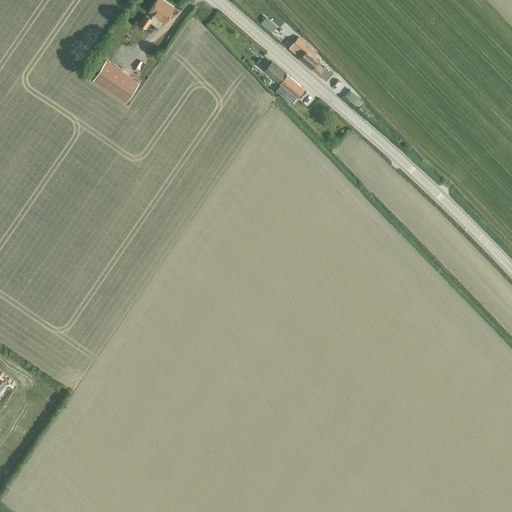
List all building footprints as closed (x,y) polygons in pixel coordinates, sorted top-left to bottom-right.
[(162,0),(157,0),(150,11),(154,14),(151,19),(146,16),(140,24),(146,28),(151,20),(160,26),(164,21),(165,22),(174,8),(162,0)] [(294,41),(293,42),(304,51),(299,57),(299,58),(307,65),(325,80),(331,73),(323,66),(322,67),(320,66),(317,63),(319,60),(312,54),(315,51),(298,36),(298,37),(294,41)] [(92,79),(126,101),(139,81),(106,59),(92,79)] [(271,61),(264,69),(281,83),(275,90),(285,98),(291,92),(296,96),(303,88),(294,80),(272,62),(271,61)] [(349,90),(344,96),(354,104),(359,99),(349,90)]
